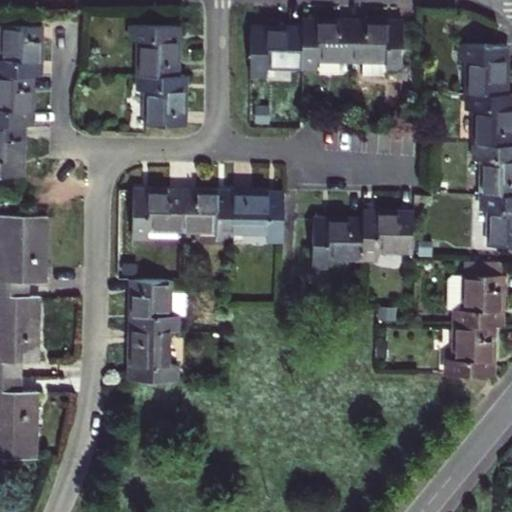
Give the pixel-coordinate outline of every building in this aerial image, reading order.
[(318,58),(352,59),(353,22),(336,21),(318,20),(318,28),(303,27),(302,66),(318,66),(318,58)] [(140,38),(139,73),(179,74),(180,39),(173,39),(173,24),(132,22),(132,30),(132,38),(140,38)] [(371,22),(353,22),(352,59),(362,59),(362,74),(386,74),(387,67),(403,67),(404,29),(389,29),(389,22),(371,22)] [(42,24),(4,23),(4,28),(0,28),(0,72),(32,73),(34,73),(35,59),(41,59),(42,41),(42,24)] [(252,33),(251,73),(267,73),(268,64),(302,66),(303,27),(285,27),(267,27),(266,33),(252,33)] [(508,44),(459,43),(459,61),(468,61),(467,93),(501,94),(501,81),(507,81),(508,62),(508,44)] [(0,123),(17,124),(24,124),(25,124),(26,110),(32,110),(32,91),(32,73),(0,72),(0,123)] [(185,125),(186,88),(180,88),(181,75),(179,74),(139,73),(139,81),(139,90),(146,90),(145,125),(185,125)] [(511,93),(507,94),(501,94),(467,93),(466,110),(475,110),(474,141),(506,142),(507,128),(511,127),(511,93)] [(408,108),(392,115),(396,123),(412,116),(408,108)] [(23,157),(23,139),(16,139),(17,124),(0,123),(0,173),(23,174),(23,157)] [(511,141),(506,142),(474,141),(473,157),(481,157),(480,192),(511,192),(511,141)] [(146,196),(132,195),(131,237),(176,238),(176,230),(181,230),(183,191),(164,191),(146,190),(146,196)] [(183,191),(181,230),(217,231),(217,238),(233,239),(233,231),(234,198),(220,198),(220,192),(201,192),(183,191)] [(511,192),(480,192),(480,208),(488,208),(487,245),(511,245),(511,192)] [(234,198),(233,231),(268,232),(268,240),(283,240),(284,200),(270,199),(270,194),(252,193),(234,193),(234,198)] [(365,218),(364,258),(378,259),(378,250),(413,251),(414,212),(396,211),(379,211),(378,218),(365,218)] [(47,249),(48,216),(22,214),(0,214),(0,225),(0,293),(19,295),(19,281),(29,282),(46,282),(47,249)] [(364,258),(365,218),(346,217),(328,217),(328,224),(313,223),(312,264),(329,264),(329,257),(364,258)] [(432,241),(420,240),(420,254),(432,255),(432,241)] [(456,307),(455,325),(495,326),(496,326),(496,311),(503,311),(503,286),(504,262),(464,260),(464,272),(452,272),(449,278),(448,307),(456,307)] [(28,295),(29,282),(19,281),(19,295),(28,295)] [(136,315),(136,330),(169,330),(179,331),(179,315),(184,315),(185,295),(171,295),(171,282),(132,281),(131,298),(131,315),(136,315)] [(11,360),(21,361),(39,362),(39,328),(40,295),(28,295),(19,295),(0,293),(0,374),(11,375),(11,360)] [(447,357),(447,374),(488,375),(488,360),(494,361),(495,343),(495,326),(455,325),(454,358),(447,357)] [(169,364),(169,330),(136,330),(131,330),(130,347),(130,365),(135,365),(135,379),(177,380),(177,364),(169,364)] [(11,360),(11,375),(20,375),(21,361),(11,360)] [(0,456),(36,457),(37,424),(38,390),(20,390),(11,390),(11,375),(0,374),(0,456)] [(20,390),(20,375),(11,375),(11,390),(20,390)]
